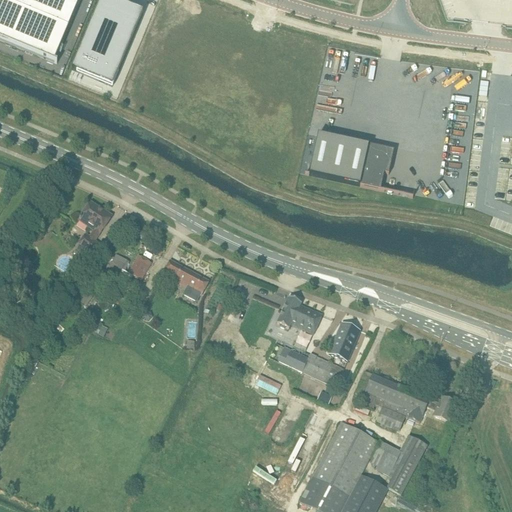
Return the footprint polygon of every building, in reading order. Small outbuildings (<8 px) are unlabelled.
[(0,0),(0,40),(54,63),(68,30),(0,1),(0,0)] [(110,0),(100,0),(71,70),(112,87),(142,13),(110,0)] [(157,30),(130,95),(288,177),(306,92),(157,30)] [(305,175),(384,193),(385,192),(381,191),(384,175),(389,176),(394,152),(391,152),(384,151),(384,148),(383,150),(378,149),(378,147),(377,149),(370,148),(371,147),(368,147),(365,146),(318,136),(309,176),(305,175)] [(95,242),(106,225),(112,217),(103,211),(102,211),(90,203),(80,219),(95,230),(89,238),(86,235),(78,246),(94,258),(102,247),(95,242)] [(121,280),(130,263),(116,255),(110,266),(109,265),(102,276),(115,284),(118,279),(121,280)] [(151,264),(139,257),(129,274),(141,281),(151,264)] [(170,262),(162,276),(186,289),(183,296),(197,304),(200,297),(201,297),(209,283),(170,262)] [(92,298),(79,290),(72,300),(85,309),(92,298)] [(289,329),(291,323),(314,333),(322,315),(300,306),(301,305),(288,299),(278,324),(281,326),(280,328),(285,331),(286,328),(289,329)] [(360,332),(341,325),(328,355),(346,363),(360,332)] [(308,360),(284,349),(278,362),(336,388),(344,371),(310,355),(308,360)] [(430,400),(365,373),(356,395),(358,396),(355,403),(373,411),(375,406),(420,425),(426,409),(436,413),(434,418),(448,424),(456,405),(441,399),(439,405),(430,401),(430,400)] [(294,423),(279,417),(270,438),(280,442),(284,431),(289,433),(294,423)] [(312,480),(300,504),(313,511),(341,511),(361,476),(374,483),(373,481),(368,472),(364,470),(368,461),(378,443),(341,424),(312,480)] [(399,454),(389,477),(389,484),(387,489),(402,496),(427,447),(408,437),(399,454)]
